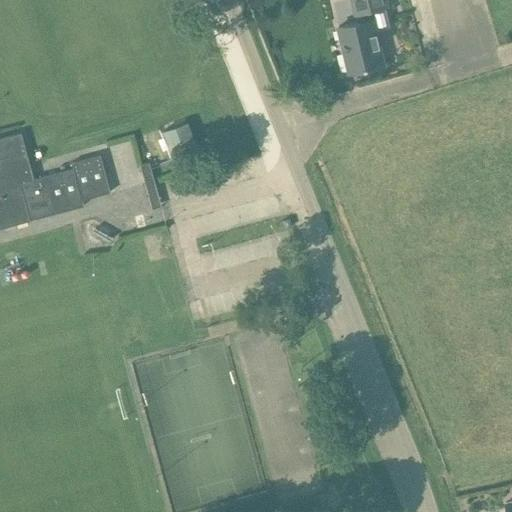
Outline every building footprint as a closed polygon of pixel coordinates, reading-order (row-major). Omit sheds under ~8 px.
[(387,7),(385,0),(352,0),(356,14),(358,14),(359,22),(338,27),(349,72),(384,64),(373,18),(372,19),(370,11),(387,7)] [(195,147),(187,122),(164,129),(172,154),(195,147)] [(26,150),(21,132),(0,138),(0,176),(18,171),(30,220),(65,210),(84,205),(83,200),(110,192),(100,155),(72,162),(74,168),(34,179),(26,150)] [(149,161),(140,164),(152,205),(161,203),(149,161)] [(0,227),(30,220),(18,171),(0,176),(0,227)]
